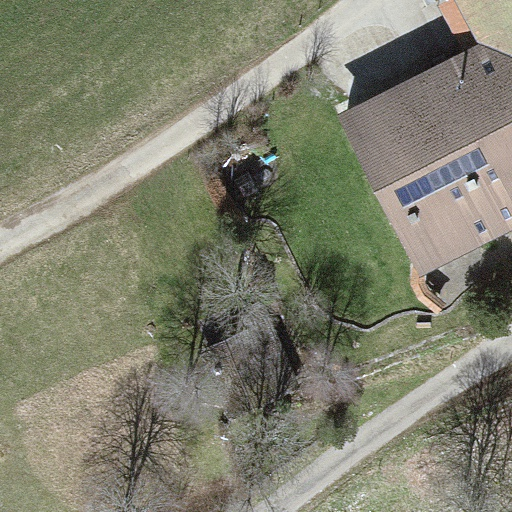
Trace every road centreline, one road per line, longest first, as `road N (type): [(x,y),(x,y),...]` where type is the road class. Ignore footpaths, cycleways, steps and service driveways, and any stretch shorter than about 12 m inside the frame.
road 1 (track): [(0,237),(375,0)]
road 2 (track): [(511,322),(259,511)]
